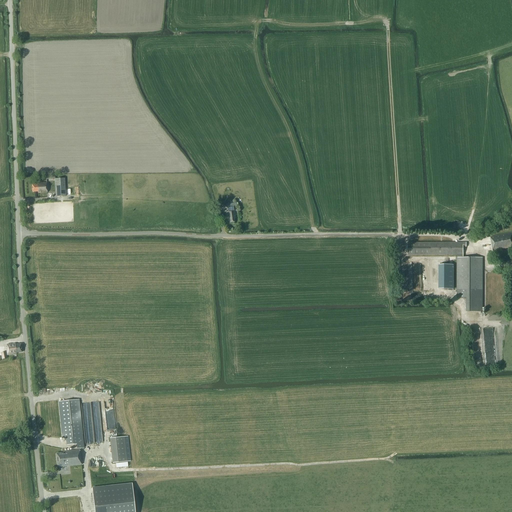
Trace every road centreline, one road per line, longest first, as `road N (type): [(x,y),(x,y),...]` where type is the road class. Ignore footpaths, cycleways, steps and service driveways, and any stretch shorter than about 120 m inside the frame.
road 1 (unclassified): [(44,511),(19,272),(10,0)]
road 2 (track): [(104,453),(115,470),(386,459)]
road 3 (track): [(399,233),(387,22)]
